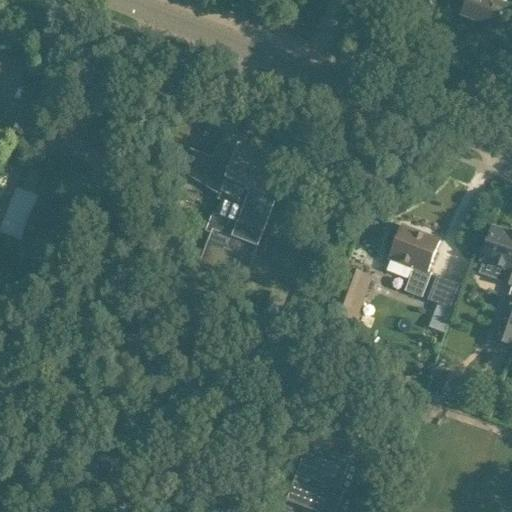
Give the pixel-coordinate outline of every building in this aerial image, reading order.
[(466,0),(458,21),(467,25),(469,20),(498,31),(507,7),(505,7),(488,0),(466,0)] [(430,35),(426,47),(440,53),(444,41),(430,35)] [(0,117),(3,118),(1,125),(47,142),(44,152),(83,168),(92,145),(31,119),(35,107),(14,99),(26,68),(0,57),(0,117)] [(200,153),(192,172),(221,192),(227,179),(252,189),(244,207),(232,238),(212,230),(197,267),(242,285),(277,195),(281,185),(266,179),(273,162),(219,140),(212,158),(200,153)] [(27,245),(40,250),(59,202),(46,198),(41,211),(33,208),(25,229),(33,232),(27,245)] [(406,292),(423,298),(432,274),(428,272),(433,259),(440,241),(401,227),(389,258),(415,268),(406,292)] [(493,228),(487,247),(484,249),(482,254),(483,257),(482,261),(508,270),(504,283),(511,285),(511,233),(511,234),(493,228)] [(142,245),(137,259),(151,265),(156,250),(142,245)] [(367,275),(348,268),(331,316),(349,322),(350,320),(355,322),(371,279),(366,277),(367,275)] [(493,340),(511,346),(511,343),(511,299),(508,298),(493,340)] [(439,307),(430,329),(445,335),(452,313),(439,307)] [(432,391),(449,399),(456,381),(439,374),(432,391)] [(394,399),(416,399),(416,378),(394,378),(394,399)] [(300,508),(310,511),(336,511),(343,492),(339,491),(350,463),(307,447),(296,476),(311,482),(301,507),(300,507),(300,508)]
